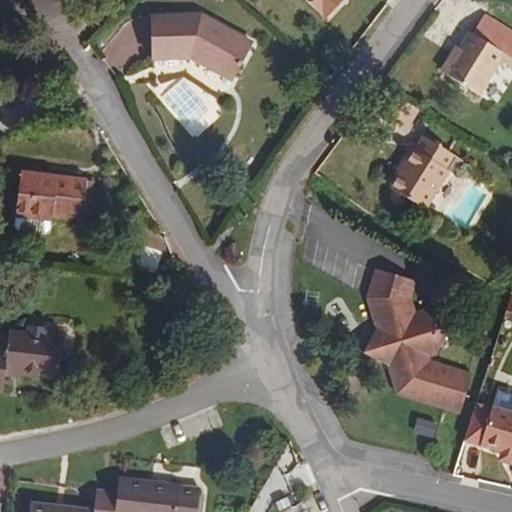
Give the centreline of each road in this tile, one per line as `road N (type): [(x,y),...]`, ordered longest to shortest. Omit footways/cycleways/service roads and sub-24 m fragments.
road 1 (residential): [(413,0),(287,178),(265,244),(254,333)]
road 2 (residential): [(254,333),(84,69)]
road 3 (residential): [(0,455),(99,434),(275,371)]
road 4 (residential): [(498,511),(360,478),(329,490)]
road 5 (residential): [(275,371),(329,490)]
